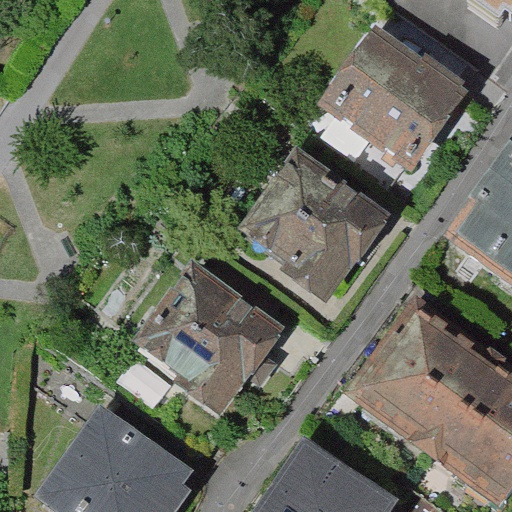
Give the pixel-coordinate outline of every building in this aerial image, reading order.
[(511,0),(459,0),(509,34),(511,28),(511,0)] [(323,106),(416,175),(474,97),(381,28),(323,106)] [(332,305),(396,221),(302,150),(238,233),(332,305)] [(511,153),(452,240),(511,282),(511,153)] [(194,264),(131,346),(224,417),(287,335),(194,264)] [(511,370),(416,302),(347,398),(506,511),(511,504),(511,370)] [(99,410),(33,505),(42,511),(181,511),(203,481),(99,410)] [(309,443),(262,511),(397,511),(401,507),(309,443)]
